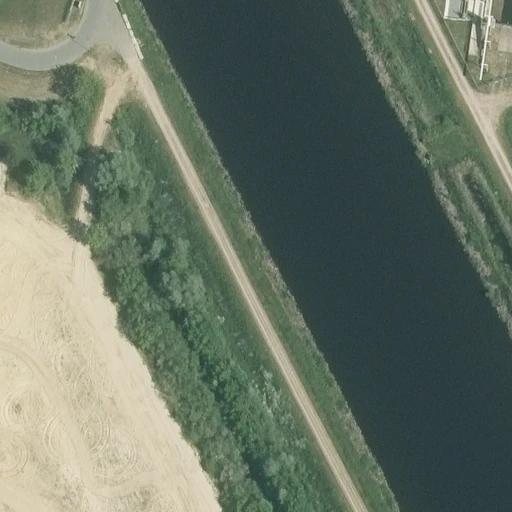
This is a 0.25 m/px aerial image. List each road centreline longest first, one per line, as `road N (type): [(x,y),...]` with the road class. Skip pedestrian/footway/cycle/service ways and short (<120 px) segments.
road 1 (track): [(136,71),(366,511)]
road 2 (track): [(511,183),(429,0)]
road 3 (unclassified): [(113,24),(49,57),(0,50)]
